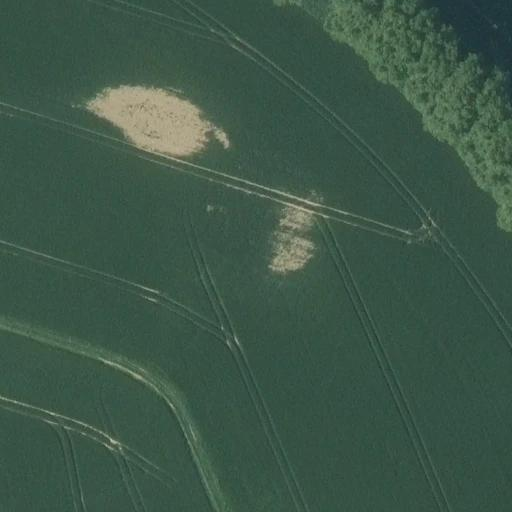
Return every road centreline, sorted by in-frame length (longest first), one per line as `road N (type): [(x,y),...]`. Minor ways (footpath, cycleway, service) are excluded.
road 1 (track): [(280,0),(402,89),(511,205)]
road 2 (track): [(0,319),(106,354),(159,388),(213,511)]
